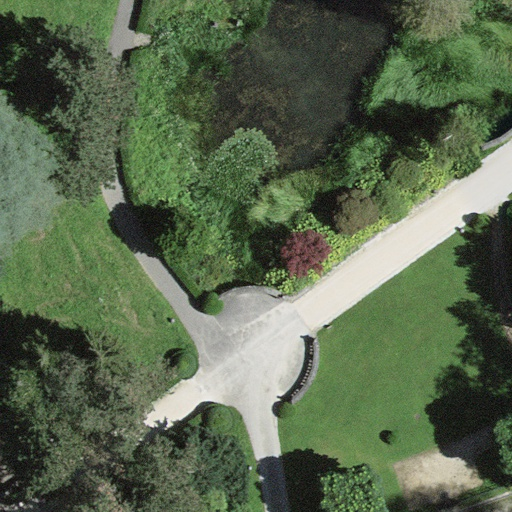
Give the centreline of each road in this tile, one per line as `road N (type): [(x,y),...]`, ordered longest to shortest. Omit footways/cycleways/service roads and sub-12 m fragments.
road 1 (track): [(26,511),(246,356)]
road 2 (track): [(246,356),(266,511)]
